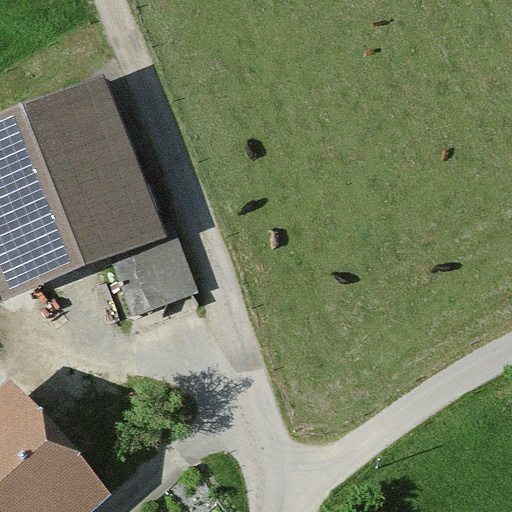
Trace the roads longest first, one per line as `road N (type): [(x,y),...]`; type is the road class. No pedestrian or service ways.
road 1 (track): [(99,0),(289,511)]
road 2 (residential): [(303,511),(474,362),(511,347)]
